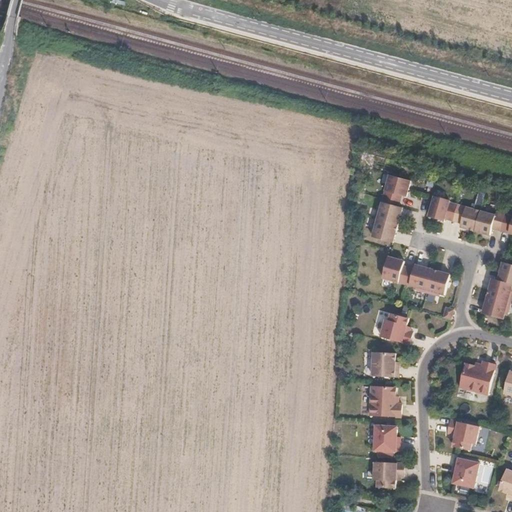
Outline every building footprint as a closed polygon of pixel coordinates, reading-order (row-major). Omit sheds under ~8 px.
[(408,196),(412,180),(390,174),(373,237),(394,243),(404,207),(400,206),(403,195),(408,196)] [(452,201),(434,196),(429,215),(446,220),(447,219),(462,223),(461,227),(491,235),(493,228),(511,233),(511,214),(497,210),(496,214),(451,202),(452,201)] [(384,278),(446,295),(452,274),(416,264),(415,268),(404,265),(406,260),(390,256),(384,278)] [(511,266),(502,264),(497,281),(511,285),(511,266)] [(511,285),(491,280),(487,297),(509,303),(511,293),(511,290),(510,290),(511,285)] [(506,315),(509,303),(487,297),(482,315),(502,320),(504,315),(506,315)] [(451,320),(454,310),(446,308),(444,318),(451,320)] [(381,337),(410,345),(413,332),(410,331),(406,330),(407,327),(409,319),(392,314),(390,321),(386,319),(381,337)] [(373,377),(398,378),(399,370),(395,370),(396,363),(396,354),(374,353),(373,377)] [(465,364),(459,387),(487,396),(496,365),(483,362),(481,367),(474,365),(474,366),(465,364)] [(396,388),(372,386),(370,416),(401,418),(402,404),(397,404),(397,397),(396,397),(396,388)] [(480,427),(451,421),(448,434),(451,435),(455,436),(454,439),(453,447),(470,451),(472,444),(476,445),(480,427)] [(397,437),(397,427),(376,426),(375,451),(400,452),(400,444),(397,444),(397,437)] [(455,458),(453,466),(457,467),(455,474),(453,484),(474,488),(479,464),(455,458)] [(405,464),(375,462),(374,481),(378,481),(378,488),(396,489),(396,481),(397,477),(401,477),(404,477),(405,464)] [(511,472),(507,470),(499,491),(507,494),(511,495),(511,472)]
